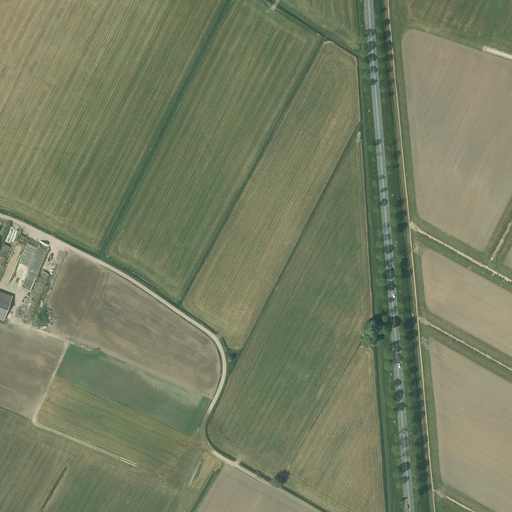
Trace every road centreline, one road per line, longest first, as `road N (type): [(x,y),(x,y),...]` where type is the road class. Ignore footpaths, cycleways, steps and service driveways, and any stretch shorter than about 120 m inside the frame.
road 1 (primary): [(410,511),(368,0)]
road 2 (track): [(259,478),(203,437),(223,369),(213,339),(121,274),(0,215)]
